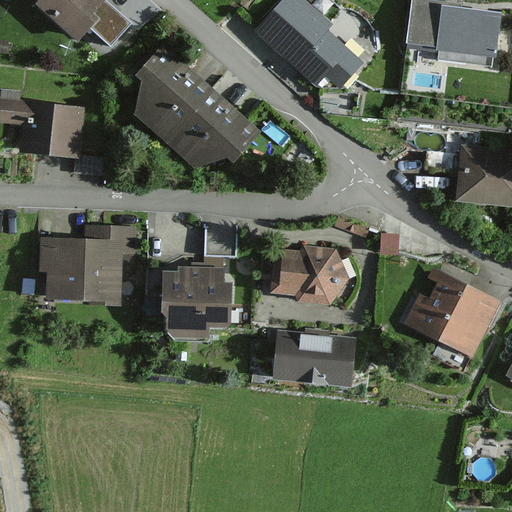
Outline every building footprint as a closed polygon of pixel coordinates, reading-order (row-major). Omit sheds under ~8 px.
[(115,5),(109,0),(46,0),(42,5),(85,41),(115,5)] [(367,65),(297,0),(290,0),(261,32),(334,100),(367,65)] [(508,11),(421,0),(416,0),(410,51),(502,63),(508,11)] [(271,134),(169,46),(147,71),(139,116),(201,170),(241,168),(271,134)] [(86,107),(0,98),(0,99),(0,122),(31,125),(28,153),(81,158),(86,107)] [(511,155),(466,153),(463,199),(511,202),(511,155)] [(91,241),(50,241),(50,300),(124,300),(124,252),(132,252),(132,229),(91,229),(91,241)] [(353,258),(277,253),(274,300),(350,305),(353,258)] [(236,265),(171,263),(169,340),(210,342),(210,326),(234,327),(236,265)] [(503,306),(443,276),(416,328),(476,358),(503,306)] [(359,341),(284,334),(280,380),(355,386),(359,341)]
